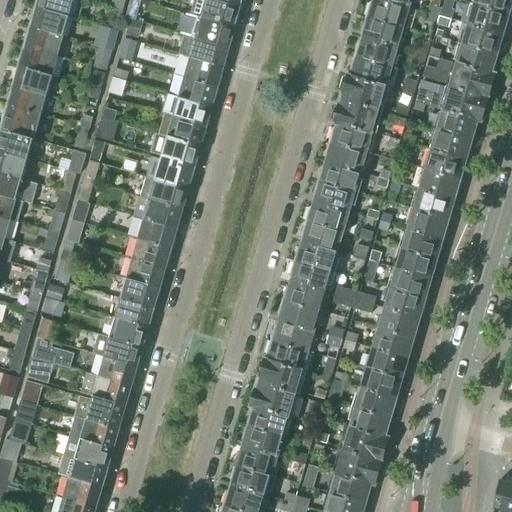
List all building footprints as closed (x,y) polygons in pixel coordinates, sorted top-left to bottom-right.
[(36,10),(67,18),(78,22),(84,1),(79,0),(36,0),(35,6),(36,8),(36,10)] [(122,12),(125,0),(112,0),(110,8),(113,9),(122,12)] [(130,0),(125,18),(129,20),(135,21),(140,2),(133,0),(130,0)] [(196,0),(192,17),(233,30),(234,29),(235,28),(237,27),(239,19),(238,17),(240,9),(208,0),(196,0)] [(208,0),(240,9),(242,1),(244,0),(208,0)] [(370,5),(366,19),(402,29),(408,9),(377,0),(374,0),(374,4),(373,4),(370,5)] [(377,0),(408,9),(410,0),(377,0)] [(441,10),(438,18),(449,21),(455,0),(445,0),(443,10),(441,9),(441,10)] [(467,0),(466,5),(474,7),(511,17),(511,12),(511,0),(511,1),(511,0),(467,0)] [(427,14),(438,18),(441,10),(429,7),(427,14)] [(474,7),(468,26),(501,36),(503,31),(507,30),(511,17),(474,7)] [(119,24),(122,12),(113,9),(110,21),(119,24)] [(33,20),(31,29),(61,37),(67,18),(36,10),(33,11),(31,18),(33,20)] [(425,22),(436,25),(438,18),(427,14),(425,22)] [(186,36),(196,39),(228,49),(228,47),(231,46),(233,39),(231,38),(233,30),(192,17),(186,36)] [(438,18),(436,25),(447,28),(449,21),(438,18)] [(365,34),(364,39),(396,48),(402,29),(366,19),(362,32),(364,34),(365,34)] [(142,23),(135,21),(129,20),(125,35),(138,39),(142,23)] [(468,26),(463,46),(499,57),(503,43),(501,41),(500,41),(501,36),(468,26)] [(25,47),(25,49),(56,58),(61,37),(31,29),(28,37),(26,38),(24,45),(25,47)] [(114,40),(116,32),(104,29),(99,48),(111,51),(114,40)] [(124,39),(118,60),(131,63),(136,43),(124,39)] [(196,39),(190,59),(222,69),(225,60),(228,59),(230,53),(228,50),(228,49),(196,39)] [(359,45),(355,58),(390,68),(396,48),(364,39),(362,44),(359,45)] [(418,42),(415,54),(425,57),(428,45),(418,42)] [(463,46),(457,65),(494,76),(490,74),(492,70),(495,70),(499,57),(463,46)] [(97,69),(105,72),(111,51),(99,48),(93,68),(97,69)] [(22,60),(19,68),(50,77),(56,58),(25,49),(24,50),(22,50),(20,58),(22,60)] [(438,60),(439,60),(440,52),(431,50),(429,58),(438,60)] [(421,68),(423,68),(426,57),(425,57),(415,54),(414,54),(410,65),(421,68)] [(348,77),(348,78),(385,88),(390,68),(355,58),(351,71),(353,74),(352,78),(348,77)] [(190,59),(184,80),(216,89),(217,87),(220,86),(222,79),(220,77),(222,69),(190,59)] [(486,99),(487,99),(488,97),(490,91),(494,76),(457,65),(439,60),(438,60),(436,70),(426,67),(422,78),(451,86),(450,88),(486,99)] [(14,87),(45,96),(50,77),(19,68),(17,77),(15,77),(12,85),(14,87)] [(116,71),(113,80),(125,83),(128,74),(116,71)] [(90,89),(91,89),(99,91),(104,74),(95,72),(90,89)] [(344,91),(341,100),(378,111),(381,102),(390,104),(394,91),(385,88),(348,78),(347,79),(344,78),(340,90),(344,91)] [(125,83),(113,80),(109,94),(121,97),(125,83)] [(184,80),(179,99),(211,108),(213,99),(216,99),(219,92),(216,89),(184,80)] [(407,80),(405,86),(403,93),(413,96),(416,89),(415,89),(417,83),(407,80)] [(426,106),(444,111),(476,122),(477,121),(481,122),(487,99),(450,88),(450,90),(422,82),(419,90),(415,103),(426,106)] [(11,99),(8,107),(39,116),(45,96),(14,87),(13,89),(11,90),(9,97),(11,99)] [(99,91),(91,89),(88,99),(96,101),(99,91)] [(179,99),(173,118),(205,127),(206,126),(209,125),(211,118),(209,116),(211,108),(179,99)] [(338,125),(371,134),(378,111),(341,100),(338,109),(335,108),(331,120),(335,122),(334,124),(338,125)] [(415,103),(413,110),(424,113),(426,106),(415,103)] [(398,105),(395,114),(407,117),(410,108),(398,105)] [(3,125),(1,131),(32,140),(39,116),(8,107),(6,116),(3,117),(2,123),(3,125)] [(104,111),(101,119),(114,123),(116,114),(104,111)] [(444,111),(438,131),(474,141),(478,128),(476,126),(475,126),(476,122),(444,111)] [(158,135),(167,138),(199,148),(202,139),(205,138),(207,131),(205,129),(205,127),(173,118),(164,115),(158,135)] [(386,125),(394,127),(404,129),(406,121),(389,116),(386,125)] [(83,117),(80,127),(90,130),(93,120),(83,117)] [(119,124),(114,123),(101,119),(99,127),(96,138),(113,143),(119,124)] [(333,130),(329,143),(365,154),(371,134),(338,125),(337,129),(336,129),(333,130)] [(90,130),(80,127),(77,138),(86,141),(90,130)] [(0,153),(27,161),(30,149),(39,152),(41,143),(32,140),(1,131),(0,136),(0,153)] [(438,131),(432,152),(465,161),(466,155),(467,155),(470,155),(474,141),(438,131)] [(406,135),(404,143),(413,146),(415,138),(406,135)] [(167,138),(161,159),(193,169),(194,165),(197,165),(199,158),(197,155),(199,148),(167,138)] [(388,147),(397,150),(398,150),(400,143),(390,140),(388,147)] [(95,142),(89,163),(97,166),(104,145),(95,142)] [(328,159),(327,164),(360,174),(365,154),(329,143),(326,156),(328,159)] [(413,146),(404,143),(402,151),(411,153),(413,146)] [(74,152),(68,173),(76,175),(80,176),(85,156),(74,152)] [(432,152),(426,171),(462,181),(466,168),(464,166),(464,165),(465,161),(432,152)] [(0,175),(21,181),(27,161),(0,153),(0,175)] [(147,178),(147,180),(187,192),(189,182),(192,181),(194,174),(192,172),(193,169),(161,159),(160,162),(152,159),(146,178),(147,178)] [(97,166),(89,163),(83,182),(92,185),(97,166)] [(322,169),(318,183),(354,193),(360,174),(327,164),(325,169),(322,169)] [(381,171),(378,179),(388,182),(390,174),(381,171)] [(426,171),(420,191),(453,201),(455,195),(458,194),(462,181),(426,171)] [(60,193),(70,195),(70,196),(76,175),(68,173),(65,172),(60,193)] [(0,196),(23,203),(31,205),(37,185),(21,181),(0,175),(0,196)] [(394,175),(392,183),(401,185),(403,177),(394,175)] [(388,182),(378,179),(376,187),(386,189),(388,182)] [(147,180),(145,187),(141,199),(181,211),(182,209),(185,208),(187,201),(185,199),(187,192),(147,180)] [(77,202),(86,205),(92,185),(83,182),(77,202)] [(317,198),(315,204),(348,213),(354,193),(318,183),(314,196),(316,198),(317,198)] [(392,183),(389,192),(398,195),(401,185),(392,183)] [(420,191),(415,211),(451,221),(455,208),(453,205),(452,205),(453,201),(420,191)] [(60,193),(54,212),(64,215),(70,195),(60,193)] [(0,218),(10,221),(18,223),(23,203),(0,196),(0,218)] [(133,218),(144,221),(176,230),(178,221),(181,221),(183,214),(181,212),(181,211),(141,199),(139,198),(133,218)] [(71,221),(83,225),(88,206),(86,205),(77,202),(72,221),(71,221)] [(310,209),(306,223),(342,233),(348,213),(315,204),(314,209),(313,208),(310,209)] [(369,211),(367,219),(377,221),(379,214),(369,211)] [(415,211),(409,231),(442,240),(443,235),(447,234),(451,221),(415,211)] [(54,212),(48,232),(59,235),(64,215),(54,212)] [(382,215),(380,222),(390,225),(392,218),(382,215)] [(0,238),(4,240),(10,221),(0,218),(0,238)] [(83,225),(71,221),(65,242),(77,245),(83,225)] [(144,221),(138,241),(170,250),(170,248),(173,247),(175,241),(173,238),(176,230),(144,221)] [(390,225),(380,222),(378,230),(387,232),(390,225)] [(305,238),(303,243),(336,252),(342,233),(306,223),(302,236),(304,238),(305,238)] [(362,230),(359,238),(370,241),(371,242),(373,234),(362,230)] [(409,231),(403,251),(439,261),(443,247),(441,245),(440,245),(442,240),(409,231)] [(59,235),(48,232),(43,251),(53,254),(59,235)] [(138,241),(132,261),(164,270),(167,261),(170,260),(172,253),(169,251),(170,250),(138,241)] [(298,249),(294,263),(330,273),(336,252),(303,243),(302,248),(301,248),(298,249)] [(356,245),(353,258),(365,261),(369,249),(356,245)] [(403,251),(397,270),(430,280),(431,275),(432,275),(435,274),(439,261),(403,251)] [(63,252),(60,261),(72,265),(74,255),(63,252)] [(372,252),(369,262),(378,264),(379,264),(382,254),(372,252)] [(365,261),(353,258),(349,270),(361,274),(365,261)] [(36,271),(47,275),(51,263),(39,259),(36,271)] [(72,265),(60,261),(54,281),(66,284),(72,265)] [(132,261),(127,281),(158,290),(159,288),(162,287),(164,280),(162,278),(164,270),(132,261)] [(378,264),(369,262),(368,262),(366,271),(367,271),(376,274),(379,264),(378,264)] [(293,278),(291,284),(336,296),(338,289),(338,288),(327,285),(330,273),(294,263),(291,275),(293,278)] [(397,270),(392,290),(427,301),(431,287),(429,285),(430,280),(397,270)] [(30,292),(32,292),(42,295),(47,275),(36,271),(30,292)] [(127,281),(121,300),(153,310),(155,300),(158,300),(160,293),(158,290),(127,281)] [(287,288),(283,302),(319,313),(322,301),(334,305),(334,304),(336,296),(291,284),(290,288),(287,288)] [(49,286),(45,299),(61,303),(65,290),(49,286)] [(338,289),(336,296),(355,302),(357,294),(338,289)] [(392,290),(386,311),(418,320),(419,314),(420,315),(424,313),(427,301),(392,290)] [(26,311),(26,312),(36,315),(42,295),(32,292),(27,307),(26,311)] [(357,294),(355,302),(374,307),(376,299),(357,294)] [(334,304),(353,309),(355,302),(336,296),(334,304)] [(61,303),(45,299),(41,313),(57,319),(61,303)] [(121,300),(116,319),(147,328),(148,327),(151,326),(152,319),(150,317),(153,310),(121,300)] [(281,318),(280,323),(313,332),(319,313),(283,302),(279,315),(281,318)] [(355,302),(353,309),(372,315),(374,307),(355,302)] [(386,311),(380,330),(416,340),(419,328),(417,325),(418,320),(386,311)] [(26,312),(20,332),(30,335),(36,315),(26,312)] [(113,328),(110,339),(144,349),(147,338),(146,336),(148,328),(147,328),(116,319),(108,317),(106,326),(113,328)] [(38,340),(47,342),(52,344),(57,325),(43,321),(38,340)] [(275,328),(271,342),(307,352),(313,332),(280,323),(279,328),(278,328),(275,328)] [(334,330),(332,338),(342,341),(344,333),(334,330)] [(380,330),(374,350),(407,359),(408,355),(412,354),(416,340),(380,330)] [(20,332),(14,352),(25,355),(30,335),(20,332)] [(348,334),(345,342),(355,345),(358,337),(348,334)] [(141,360),(144,349),(110,339),(98,336),(93,355),(104,359),(136,368),(139,360),(141,360)] [(342,341),(332,338),(329,345),(340,348),(342,341)] [(32,359),(53,365),(69,369),(73,355),(46,348),(47,342),(38,340),(37,340),(32,359)] [(270,357),(269,362),(302,372),(307,352),(271,342),(267,355),(270,357)] [(355,345),(345,342),(343,350),(353,353),(355,345)] [(374,350),(368,369),(404,379),(408,367),(405,365),(407,359),(374,350)] [(25,355),(14,352),(8,372),(19,375),(25,355),(24,355),(25,355)] [(322,378),(330,381),(336,361),(335,361),(328,358),(322,378)] [(53,365),(32,359),(26,379),(47,385),(53,365)] [(104,359),(99,378),(133,388),(136,377),(134,375),(136,368),(104,359)] [(260,375),(258,384),(295,395),(302,372),(269,362),(265,361),(264,363),(261,362),(257,374),(260,375)] [(368,369),(362,390),(395,399),(396,394),(397,394),(400,393),(404,379),(368,369)] [(80,394),(93,398),(125,407),(127,399),(130,399),(133,388),(99,378),(86,374),(80,394)] [(333,382),(343,384),(345,377),(336,374),(333,382)] [(0,390),(0,396),(4,397),(12,399),(18,379),(4,376),(0,390)] [(26,382),(20,402),(33,405),(38,386),(26,382)] [(344,385),(343,384),(333,382),(331,389),(328,400),(339,404),(344,385)] [(251,407),(255,409),(288,418),(295,395),(258,384),(255,393),(252,392),(248,404),(251,406),(251,407)] [(362,390),(357,409),(393,419),(396,407),(394,404),(393,404),(395,399),(362,390)] [(316,391),(314,398),(324,401),(326,393),(316,391)] [(4,397),(0,411),(0,417),(6,420),(12,399),(4,397)] [(73,417),(78,418),(87,420),(121,430),(124,420),(122,419),(125,407),(93,398),(92,401),(78,397),(73,417)] [(20,402),(14,422),(27,425),(33,405),(20,402)] [(311,411),(320,413),(322,405),(313,403),(311,411)] [(250,414),(246,427),(283,437),(288,418),(255,409),(253,413),(250,414)] [(357,409),(351,429),(384,438),(385,433),(386,434),(389,433),(393,419),(357,409)] [(325,413),(322,422),(334,425),(337,416),(325,413)] [(72,438),(81,440),(113,450),(115,442),(117,441),(121,430),(87,420),(78,418),(72,438)] [(14,422),(9,441),(18,443),(22,444),(27,425),(14,422)] [(245,443),(243,448),(276,458),(283,437),(246,427),(242,440),(244,442),(245,443)] [(351,429),(344,451),(381,462),(388,439),(384,438),(351,429)] [(302,443),(310,445),(311,445),(314,434),(305,432),(302,443)] [(316,442),(326,445),(328,437),(318,434),(316,442)] [(64,457),(109,470),(112,459),(111,457),(113,450),(81,440),(72,438),(70,437),(64,457)] [(0,457),(0,459),(11,463),(12,464),(18,443),(9,441),(9,442),(5,441),(0,457)] [(315,447),(313,454),(321,456),(323,449),(315,447)] [(238,453),(234,467),(271,477),(276,458),(243,448),(242,453),(241,453),(238,453)] [(337,475),(370,485),(374,486),(381,462),(344,451),(337,475)] [(292,462),(297,464),(305,466),(307,458),(308,456),(295,452),(292,462)] [(58,477),(70,480),(102,489),(104,481),(106,480),(109,470),(64,457),(64,456),(58,477)] [(0,481),(5,483),(11,463),(0,459),(0,481)] [(233,483),(232,487),(265,497),(271,477),(234,467),(231,480),(233,482),(233,483)] [(306,475),(316,478),(318,469),(309,467),(306,475)] [(337,475),(332,494),(368,505),(371,491),(369,489),(370,485),(337,475)] [(70,480),(64,500),(98,509),(101,499),(99,497),(102,489),(70,480)] [(511,511),(511,483),(500,480),(492,511),(511,511)] [(0,481),(0,502),(3,503),(8,504),(11,495),(7,494),(8,489),(17,492),(19,487),(5,483),(0,481)] [(227,493),(223,506),(243,511),(260,511),(265,497),(232,487),(230,492),(227,493)] [(332,494),(326,511),(365,511),(368,505),(332,494)] [(286,495),(283,502),(295,505),(297,498),(286,495)] [(297,498),(295,505),(307,509),(309,501),(297,498)] [(64,500),(60,511),(96,511),(98,509),(64,500)] [(281,510),(288,511),(293,511),(295,505),(283,502),(281,510)]
